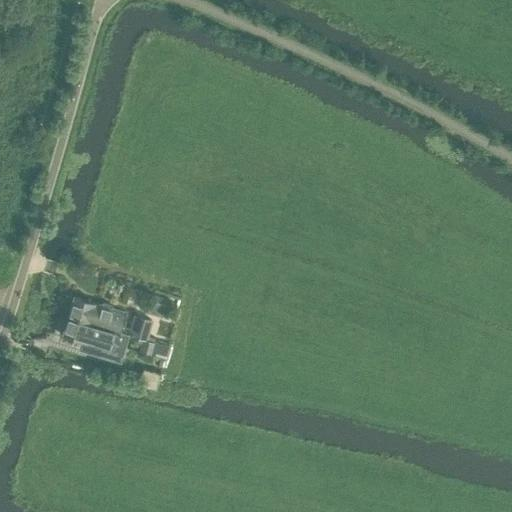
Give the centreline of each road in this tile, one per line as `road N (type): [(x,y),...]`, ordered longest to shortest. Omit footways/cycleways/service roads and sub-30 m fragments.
road 1 (unclassified): [(181,0),(325,60),(511,160)]
road 2 (unclassified): [(0,348),(102,0)]
